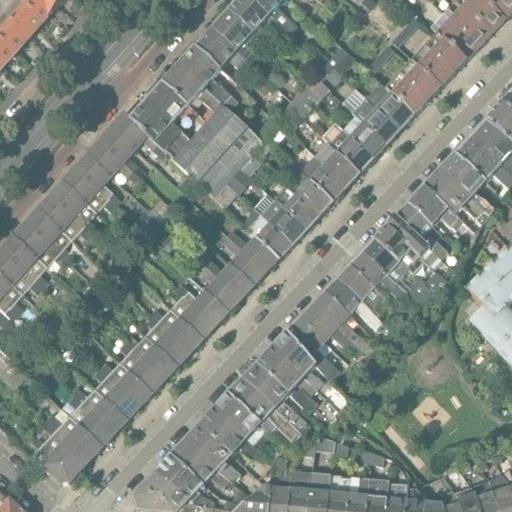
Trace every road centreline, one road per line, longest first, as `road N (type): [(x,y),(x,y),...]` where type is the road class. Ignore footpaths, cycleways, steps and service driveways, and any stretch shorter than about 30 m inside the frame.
road 1 (residential): [(91,511),(511,67)]
road 2 (residential): [(0,223),(202,0)]
road 3 (secondary): [(0,176),(160,0)]
road 4 (residential): [(117,0),(0,130)]
